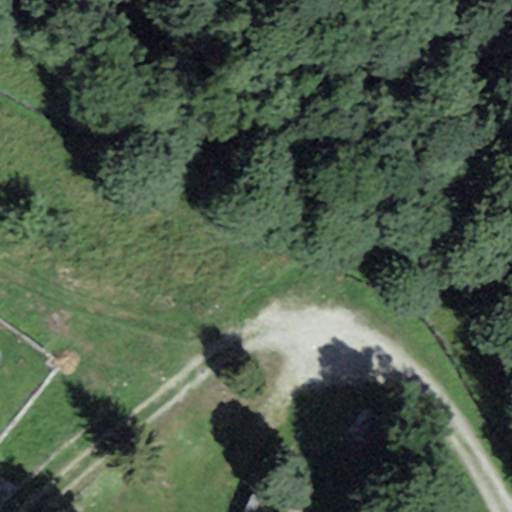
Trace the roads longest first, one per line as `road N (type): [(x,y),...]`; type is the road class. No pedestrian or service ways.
road 1 (track): [(501,511),(440,420),(375,356),(344,346),(253,343)]
road 2 (track): [(253,343),(205,363),(33,511)]
